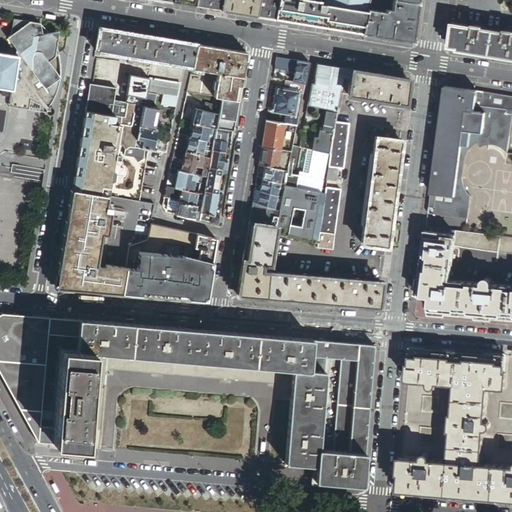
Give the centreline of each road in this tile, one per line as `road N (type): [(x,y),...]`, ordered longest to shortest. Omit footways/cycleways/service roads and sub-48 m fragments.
road 1 (residential): [(88,5),(38,301)]
road 2 (residential): [(264,35),(218,315)]
road 3 (residential): [(428,64),(393,328)]
road 4 (residential): [(393,328),(378,511)]
road 5 (residential): [(218,315),(38,301)]
road 6 (residential): [(88,5),(264,35)]
road 7 (residential): [(393,328),(218,315)]
road 8 (residential): [(264,35),(428,64)]
road 9 (unknown): [(313,44),(292,167)]
